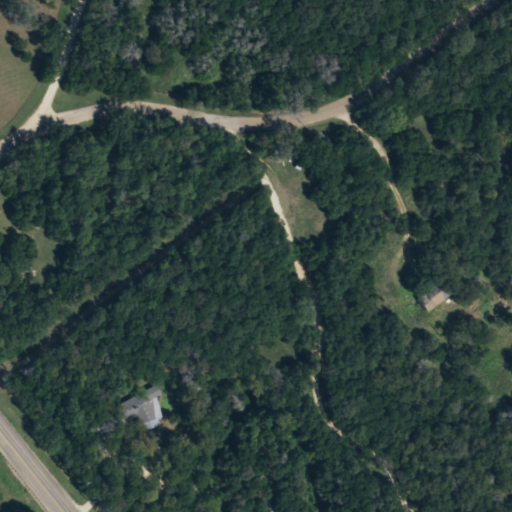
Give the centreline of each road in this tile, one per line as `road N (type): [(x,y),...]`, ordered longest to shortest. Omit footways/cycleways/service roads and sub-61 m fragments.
road 1 (residential): [(0,153),(33,128),(135,106),(238,133),(324,121),(485,0)]
road 2 (residential): [(33,128),(71,52),(84,0)]
